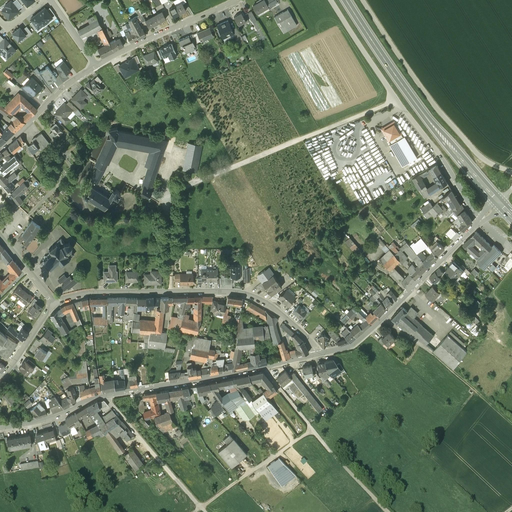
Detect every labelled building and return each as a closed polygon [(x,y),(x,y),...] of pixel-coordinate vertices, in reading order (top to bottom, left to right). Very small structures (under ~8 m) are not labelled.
[(15,0),(12,2),(18,10),(22,6),(21,4),(17,0),(15,0)] [(261,0),(261,1),(253,6),(257,13),(268,7),(264,0),(261,0)] [(277,0),(264,0),(268,7),(269,8),(271,7),(270,5),(278,1),(277,0)] [(12,2),(11,1),(5,5),(6,7),(2,11),(9,19),(12,16),(13,15),(14,14),(15,14),(19,11),(18,10),(12,2)] [(182,3),(176,6),(180,14),(186,10),(182,3)] [(176,6),(169,9),(173,17),(180,14),(176,6)] [(268,7),(257,13),(259,16),(269,10),(269,8),(268,7)] [(38,13),(45,23),(52,17),(47,10),(45,8),(38,13)] [(47,10),(52,17),(55,15),(50,8),(47,10)] [(141,15),(138,9),(136,11),(143,23),(146,21),(145,21),(142,14),(141,15)] [(294,20),(287,10),(274,17),(280,28),(294,20)] [(257,21),(251,11),(248,13),(253,23),(257,21)] [(162,12),(154,16),(158,24),(166,19),(162,12)] [(45,23),(38,13),(30,19),(32,21),(38,28),(45,23)] [(241,13),(234,17),(239,26),(246,21),(241,13)] [(87,20),(89,24),(97,19),(95,15),(87,20)] [(154,16),(145,21),(146,21),(149,28),(158,24),(154,16)] [(138,23),(137,24),(134,18),(129,21),(130,23),(132,27),(139,40),(146,36),(143,29),(142,30),(138,23)] [(97,32),(102,29),(97,19),(89,24),(77,30),(83,39),(97,32)] [(294,20),(280,28),(283,33),(297,25),(294,20)] [(35,30),(38,28),(32,21),(30,23),(35,30)] [(228,21),(217,26),(222,38),(233,33),(231,30),(232,30),(231,29),(228,21)] [(265,35),(257,21),(253,23),(261,37),(265,35)] [(26,26),(22,30),(25,35),(27,37),(32,33),(26,26)] [(22,30),(20,27),(17,29),(15,31),(12,33),(18,41),(25,35),(22,30)] [(139,40),(132,27),(128,28),(130,31),(132,35),(130,36),(129,33),(125,35),(126,36),(127,38),(127,37),(131,44),(139,40)] [(209,27),(197,33),(201,42),(213,36),(209,27)] [(233,33),(234,37),(235,39),(241,37),(236,28),(232,30),(231,30),(233,33)] [(104,46),(110,43),(108,39),(103,30),(102,29),(97,32),(104,46)] [(103,30),(108,39),(112,37),(110,31),(109,32),(108,29),(105,30),(104,29),(103,30)] [(234,37),(233,33),(222,38),(224,41),(234,37)] [(190,36),(178,41),(181,46),(182,45),(186,53),(196,49),(194,45),(190,36)] [(241,37),(235,39),(238,45),(245,43),(244,41),(241,37),(241,36),(241,37)] [(15,51),(4,39),(0,43),(0,51),(3,54),(4,53),(8,57),(11,54),(12,55),(12,54),(15,51)] [(120,39),(110,44),(114,51),(123,46),(122,42),(120,39)] [(114,52),(114,51),(110,44),(110,43),(104,46),(98,49),(102,57),(114,52)] [(172,44),(159,49),(160,50),(163,58),(169,56),(171,60),(177,57),(175,53),(176,53),(172,44)] [(154,51),(143,56),(147,66),(158,61),(154,51)] [(120,66),(119,66),(121,71),(123,74),(127,72),(129,75),(139,70),(136,64),(133,59),(120,66)] [(58,70),(60,74),(60,73),(63,76),(70,71),(63,62),(56,67),(58,70)] [(56,79),(48,66),(39,72),(43,78),(48,84),(56,79)] [(5,74),(11,80),(14,76),(6,69),(3,72),(5,74)] [(43,89),(33,79),(26,86),(27,87),(26,87),(32,93),(32,94),(33,95),(35,97),(43,89)] [(96,81),(92,85),(90,84),(87,87),(95,95),(99,91),(102,94),(105,90),(100,86),(97,83),(98,83),(96,81)] [(32,93),(26,87),(27,87),(26,86),(25,85),(21,89),(31,98),(33,95),(32,94),(32,93)] [(95,99),(87,91),(85,94),(89,98),(92,102),(95,99)] [(23,107),(22,106),(27,100),(20,92),(3,107),(15,115),(23,107)] [(83,92),(73,102),(83,112),(88,108),(84,104),(89,98),(85,94),(83,92)] [(38,110),(27,100),(22,106),(23,107),(28,112),(32,116),(38,110)] [(80,112),(70,103),(67,106),(74,112),(77,115),(80,112)] [(17,117),(15,115),(3,107),(0,104),(0,111),(6,116),(6,115),(13,120),(17,117)] [(67,106),(66,105),(60,111),(61,112),(56,116),(66,126),(71,121),(68,118),(74,112),(67,106)] [(13,120),(8,125),(9,126),(15,131),(25,122),(21,119),(17,117),(13,120)] [(394,121),(381,129),(388,142),(389,141),(390,144),(402,137),(401,134),(394,121)] [(64,133),(57,125),(56,125),(58,127),(53,131),(52,129),(51,129),(54,133),(51,135),(55,140),(58,138),(64,133)] [(15,131),(9,126),(8,126),(3,131),(0,134),(3,136),(6,139),(15,131)] [(103,172),(104,170),(114,143),(115,140),(118,139),(122,145),(150,153),(156,155),(150,170),(141,194),(149,198),(153,192),(150,191),(169,142),(121,134),(119,131),(110,132),(110,139),(107,140),(96,168),(100,170),(103,172)] [(43,134),(37,139),(45,149),(51,145),(43,134)] [(390,144),(389,145),(402,166),(416,157),(404,136),(402,137),(390,144)] [(21,137),(17,141),(22,148),(26,144),(21,137)] [(45,149),(37,139),(33,142),(34,143),(32,145),(33,146),(29,148),(33,155),(40,150),(41,152),(45,149)] [(17,141),(9,147),(15,156),(21,163),(23,167),(27,172),(28,171),(35,164),(31,158),(25,163),(18,152),(22,148),(17,141)] [(203,147),(189,145),(184,171),(198,174),(203,147)] [(156,155),(150,153),(144,168),(150,170),(156,155)] [(21,163),(15,156),(1,166),(3,168),(8,172),(13,168),(14,167),(21,163)] [(23,167),(21,163),(14,167),(13,168),(16,172),(23,167)] [(444,176),(436,164),(429,168),(431,171),(437,180),(444,176)] [(18,177),(15,173),(9,178),(8,177),(7,178),(4,175),(0,178),(0,180),(4,177),(8,182),(9,183),(12,181),(18,177)] [(421,178),(418,174),(412,178),(419,189),(425,185),(421,178)] [(444,176),(437,180),(438,182),(441,187),(448,183),(444,176)] [(8,182),(4,177),(0,180),(0,181),(5,187),(6,186),(5,185),(8,182)] [(16,187),(12,181),(9,183),(8,182),(5,185),(6,186),(5,187),(9,193),(16,187)] [(428,189),(427,189),(430,194),(441,187),(438,182),(428,189)] [(11,196),(12,197),(26,185),(25,184),(21,187),(11,196)] [(400,194),(404,191),(401,184),(396,187),(400,194)] [(26,185),(12,197),(19,207),(20,207),(20,206),(24,202),(19,197),(29,188),(26,185)] [(93,186),(87,195),(86,195),(85,196),(85,198),(87,199),(88,199),(88,198),(105,210),(114,197),(119,200),(122,194),(117,190),(115,193),(113,192),(110,198),(93,186)] [(450,202),(448,199),(455,195),(452,190),(443,199),(446,204),(450,202)] [(455,195),(448,199),(450,202),(454,208),(455,209),(461,205),(455,195)] [(433,209),(434,207),(431,203),(422,210),(425,215),(433,209)] [(446,213),(438,204),(434,207),(433,209),(425,215),(428,219),(432,215),(436,218),(439,216),(442,219),(444,217),(447,214),(446,213)] [(451,211),(449,209),(446,213),(447,214),(450,216),(455,211),(455,209),(454,208),(451,211)] [(464,208),(456,212),(461,219),(468,215),(464,208)] [(468,215),(461,219),(462,221),(464,224),(471,219),(468,215)] [(471,219),(464,224),(461,227),(465,231),(473,222),(471,219)] [(33,222),(28,229),(36,235),(41,228),(33,222)] [(28,229),(22,236),(25,238),(31,242),(36,235),(28,229)] [(457,233),(452,229),(447,234),(452,239),(457,233)] [(477,232),(463,245),(474,254),(478,250),(474,246),(477,243),(481,246),(486,241),(477,232)] [(457,233),(452,239),(455,242),(460,236),(457,233)] [(442,242),(437,236),(434,238),(438,242),(439,242),(440,244),(442,242)] [(355,244),(350,238),(349,239),(347,237),(344,240),(346,242),(345,242),(357,256),(361,251),(355,244)] [(376,242),(381,249),(385,245),(380,239),(376,242)] [(428,246),(422,239),(414,246),(412,248),(417,254),(420,252),(426,248),(428,246)] [(66,245),(62,240),(58,243),(59,245),(58,246),(57,245),(56,245),(57,246),(54,248),(53,248),(54,249),(51,251),(50,251),(49,251),(50,252),(49,253),(50,253),(51,253),(51,254),(48,257),(48,256),(47,257),(44,260),(43,260),(44,262),(43,263),(43,262),(42,263),(43,263),(42,264),(41,264),(41,265),(40,265),(41,266),(42,267),(41,268),(45,272),(46,271),(48,273),(51,270),(53,272),(54,271),(53,271),(57,268),(57,269),(57,268),(60,265),(61,265),(62,266),(61,267),(62,267),(63,268),(64,267),(63,266),(66,264),(67,265),(67,264),(67,263),(69,261),(70,262),(71,261),(70,260),(75,256),(72,253),(71,252),(72,249),(74,249),(73,248),(72,248),(70,246),(70,245),(70,244),(69,245),(66,246),(65,245),(66,245)] [(493,247),(486,241),(481,246),(484,249),(488,253),(493,247)] [(387,244),(386,245),(390,250),(394,254),(394,255),(398,251),(396,248),(397,247),(393,242),(389,246),(387,244)] [(410,245),(407,242),(404,244),(403,245),(401,247),(415,260),(419,256),(412,248),(410,245)] [(440,244),(439,242),(434,247),(432,250),(437,256),(438,256),(445,249),(440,244)] [(386,245),(385,245),(381,249),(386,253),(390,250),(386,245)] [(429,246),(428,246),(426,248),(434,256),(437,260),(440,258),(438,256),(437,256),(432,250),(429,246)] [(493,247),(488,253),(480,260),(478,263),(485,269),(502,252),(495,246),(493,247)] [(480,252),(476,256),(480,260),(488,253),(484,249),(480,252)] [(386,253),(379,259),(382,262),(384,264),(394,254),(390,250),(386,253)] [(402,255),(399,251),(398,251),(394,255),(399,261),(401,263),(403,264),(407,261),(408,260),(403,254),(402,255)] [(420,252),(417,254),(419,256),(424,261),(426,259),(424,257),(420,252)] [(12,260),(7,253),(2,258),(7,264),(12,260)] [(394,255),(394,254),(384,264),(389,270),(392,268),(398,262),(399,261),(394,255)] [(424,261),(419,256),(415,260),(419,266),(416,269),(422,275),(430,268),(424,261)] [(434,256),(431,259),(429,256),(427,258),(426,259),(424,261),(430,268),(437,260),(434,256)] [(22,272),(12,260),(7,264),(10,267),(8,269),(11,274),(9,276),(13,280),(17,276),(22,272)] [(459,266),(453,261),(449,265),(459,275),(464,271),(464,270),(459,266)] [(470,272),(461,264),(459,266),(464,270),(464,271),(468,275),(470,272)] [(459,275),(449,265),(445,270),(451,275),(455,279),(459,275)] [(242,266),(231,266),(231,279),(232,279),(233,279),(242,279),(242,272),(241,272),(241,266),(242,266)] [(116,274),(116,267),(111,267),(111,273),(109,273),(109,274),(105,274),(105,281),(105,283),(112,283),(118,283),(118,274),(116,274)] [(422,275),(416,269),(413,267),(411,269),(408,271),(411,274),(417,280),(422,275)] [(396,271),(392,268),(389,270),(402,283),(405,280),(397,272),(396,271)] [(445,274),(440,269),(436,273),(441,278),(445,274)] [(278,281),(270,271),(265,275),(266,277),(268,281),(265,283),(263,284),(267,290),(278,282),(278,281)] [(139,273),(127,273),(127,284),(139,284),(139,273)] [(162,285),(162,273),(154,273),(154,276),(146,276),(146,279),(146,285),(146,286),(162,285)] [(441,278),(436,273),(431,279),(436,284),(441,279),(441,278)] [(405,280),(402,283),(408,289),(417,280),(411,274),(405,280)] [(189,277),(187,275),(181,276),(182,282),(182,286),(194,285),(194,281),(195,280),(195,278),(194,277),(193,275),(193,277),(189,277)] [(9,276),(1,283),(5,287),(13,280),(9,276)] [(232,279),(231,279),(225,279),(225,276),(222,276),(222,288),(225,288),(225,286),(234,286),(233,279),(232,279)] [(72,281),(70,279),(68,281),(65,277),(60,281),(63,285),(65,284),(66,286),(63,288),(67,292),(70,290),(72,292),(79,286),(76,281),(74,283),(73,282),(73,280),(72,281)] [(279,283),(278,282),(267,290),(272,296),(283,288),(279,283)] [(307,287),(305,289),(308,291),(310,289),(312,291),(316,287),(311,283),(308,287),(307,287)] [(20,289),(19,287),(18,287),(12,294),(19,300),(25,293),(21,290),(20,289)] [(433,287),(431,289),(432,289),(426,295),(432,300),(435,298),(440,293),(434,287),(433,287)] [(292,297),(288,292),(284,296),(282,296),(280,298),(280,300),(281,302),(283,301),(287,305),(287,306),(288,308),(289,308),(293,304),(292,303),(293,302),(296,298),(295,296),(294,297),(292,297)] [(29,296),(25,293),(19,300),(25,305),(31,298),(31,297),(30,296),(29,296)] [(398,300),(393,294),(390,296),(389,297),(395,303),(398,300)] [(386,300),(383,302),(389,309),(394,304),(388,297),(386,300)] [(376,302),(373,298),(370,300),(377,308),(380,305),(376,302)] [(156,304),(162,304),(162,299),(156,299),(153,300),(147,300),(146,309),(156,309),(156,304)] [(162,304),(161,310),(165,311),(170,311),(170,305),(174,305),(174,303),(174,299),(162,299),(162,304)] [(189,299),(174,299),(174,303),(183,304),(180,314),(185,315),(186,310),(188,303),(189,299)] [(225,304),(237,307),(237,309),(242,310),(244,301),(243,300),(230,299),(227,299),(225,304)] [(129,300),(111,301),(111,307),(111,310),(115,310),(116,310),(116,307),(122,307),(121,322),(126,323),(129,300)] [(138,300),(129,300),(126,323),(131,323),(132,306),(135,306),(138,307),(138,300)] [(147,300),(138,300),(138,307),(138,311),(143,311),(143,309),(146,309),(147,300)] [(35,303),(33,307),(27,313),(32,316),(33,315),(36,317),(35,319),(40,313),(39,312),(42,309),(35,303)] [(225,306),(216,303),(213,312),(213,314),(222,316),(224,309),(225,306)] [(266,312),(252,304),(248,310),(262,318),(267,319),(266,312)] [(377,308),(373,311),(375,313),(380,318),(387,311),(384,308),(384,307),(381,304),(380,305),(377,308)] [(66,307),(58,312),(62,318),(69,314),(72,313),(78,328),(83,325),(78,312),(75,305),(66,307)] [(301,317),(306,311),(298,305),(292,312),(300,318),(301,317)] [(359,312),(354,308),(348,315),(352,319),(357,315),(359,312)] [(408,312),(403,308),(396,315),(401,320),(408,312)] [(203,321),(203,309),(195,309),(193,324),(197,325),(196,328),(196,332),(199,332),(203,321)] [(230,310),(224,309),(222,316),(221,321),(236,325),(239,326),(241,315),(236,314),(235,318),(228,316),(230,310)] [(149,344),(149,348),(166,350),(166,349),(169,334),(163,333),(165,311),(161,310),(158,310),(156,324),(155,334),(150,335),(149,344)] [(301,317),(304,319),(310,312),(307,310),(306,311),(301,317)] [(410,310),(408,312),(415,318),(417,316),(410,310)] [(51,315),(57,327),(64,323),(62,318),(58,312),(51,315)] [(267,319),(269,328),(270,334),(272,340),(274,347),(279,345),(283,343),(278,330),(277,323),(279,321),(266,312),(267,319)] [(401,320),(397,324),(405,331),(406,330),(411,334),(413,332),(421,324),(415,318),(408,312),(401,320)] [(375,313),(373,315),(371,313),(368,316),(367,315),(364,317),(372,325),(380,318),(375,313)] [(352,319),(348,315),(342,322),(346,326),(347,325),(352,320),(352,319)] [(401,320),(396,315),(392,319),(397,324),(401,320)] [(372,325),(364,317),(362,320),(365,323),(360,327),(365,332),(372,325)] [(111,319),(111,318),(107,319),(107,318),(95,318),(96,326),(102,326),(107,326),(111,326),(111,319)] [(178,319),(172,318),(171,324),(170,324),(169,328),(181,330),(183,320),(178,319)] [(57,327),(62,335),(70,331),(64,323),(57,327)] [(141,323),(134,323),(132,332),(132,333),(142,334),(144,324),(141,323)] [(156,324),(144,324),(142,334),(146,334),(150,335),(155,334),(156,324)] [(435,336),(421,324),(413,332),(427,344),(429,342),(433,338),(435,336)] [(282,327),(293,337),(296,336),(284,325),(282,327)] [(360,327),(358,325),(356,328),(353,330),(352,331),(351,332),(351,333),(357,338),(365,332),(360,327)] [(18,335),(16,338),(22,343),(29,333),(22,328),(18,335)] [(269,328),(254,329),(255,337),(255,341),(272,340),(270,334),(269,328)] [(243,330),(240,330),(240,332),(238,332),(238,335),(238,336),(238,338),(255,337),(254,329),(243,330)] [(333,339),(337,336),(331,330),(328,334),(333,339)] [(347,332),(343,336),(346,338),(351,333),(351,332),(348,330),(347,332)] [(51,336),(46,332),(41,339),(48,344),(50,345),(55,339),(51,336)] [(449,335),(463,347),(465,345),(466,344),(452,332),(449,335)] [(351,333),(346,338),(348,341),(351,343),(357,338),(351,333)] [(396,339),(389,333),(382,340),(386,344),(388,346),(393,342),(392,342),(395,339),(395,340),(396,339)] [(323,335),(318,340),(319,343),(323,347),(323,348),(326,348),(326,347),(330,343),(330,339),(325,335),(323,335)] [(449,335),(435,351),(455,369),(468,352),(465,349),(463,347),(449,335)] [(304,343),(296,336),(293,337),(297,346),(304,343)] [(345,342),(342,343),(341,343),(340,341),(340,340),(337,336),(333,339),(341,347),(347,345),(345,342)] [(185,357),(191,359),(193,348),(196,338),(191,337),(186,352),(185,357)] [(255,337),(238,338),(236,349),(242,348),(251,347),(256,347),(255,341),(255,337)] [(0,348),(0,354),(6,359),(7,358),(7,357),(16,343),(8,338),(7,338),(0,348)] [(208,358),(213,359),(214,354),(213,352),(213,351),(213,350),(209,349),(211,341),(196,338),(193,348),(191,359),(203,361),(205,357),(208,358)] [(287,351),(283,343),(279,345),(280,350),(287,351)] [(304,343),(297,346),(300,351),(296,352),(298,357),(310,354),(304,343)] [(40,348),(35,355),(43,360),(47,353),(40,348)] [(253,363),(239,366),(242,348),(236,349),(236,353),(234,360),(233,367),(232,372),(253,368),(253,363)] [(287,351),(280,350),(283,361),(291,359),(289,353),(288,354),(287,351)] [(257,354),(252,355),(253,363),(253,368),(268,364),(267,358),(260,359),(259,354),(257,354)] [(78,361),(78,369),(83,369),(83,372),(88,372),(87,361),(78,361)] [(333,361),(325,363),(327,371),(333,378),(341,372),(342,372),(338,366),(335,362),(334,362),(333,361)] [(27,363),(26,362),(24,364),(23,364),(21,367),(21,368),(22,368),(21,370),(30,377),(33,373),(31,372),(34,368),(27,363)] [(325,363),(318,365),(320,374),(323,377),(325,380),(330,375),(327,371),(325,363)] [(233,367),(228,365),(228,368),(223,368),(224,373),(224,374),(232,372),(233,367)] [(217,366),(212,366),(212,369),(211,375),(211,376),(224,373),(223,368),(217,368),(217,366)] [(313,366),(303,368),(305,379),(314,377),(315,377),(313,370),(313,366)] [(189,373),(190,380),(192,370),(194,371),(194,372),(197,371),(197,370),(194,370),(193,368),(188,369),(189,373)] [(69,376),(73,383),(78,382),(78,380),(89,379),(88,372),(83,372),(83,369),(78,369),(78,371),(73,371),(72,375),(69,376)] [(212,369),(200,371),(202,378),(207,377),(211,375),(212,369)] [(197,371),(194,372),(194,371),(192,370),(190,380),(202,378),(200,371),(197,371)] [(289,387),(295,395),(301,390),(290,377),(286,372),(277,379),(284,387),(283,388),(286,390),(289,387)] [(178,373),(169,374),(170,379),(171,383),(178,382),(180,374),(181,373),(178,373)] [(190,380),(189,373),(180,374),(178,382),(190,380)] [(270,382),(264,374),(250,377),(251,381),(260,379),(264,385),(269,382),(270,382)] [(290,377),(301,390),(305,395),(320,414),(324,410),(295,374),(290,377)] [(69,376),(62,380),(65,387),(73,383),(69,376)] [(131,382),(126,382),(127,389),(139,387),(138,377),(131,379),(131,382)] [(250,377),(237,380),(239,387),(242,387),(253,385),(251,381),(250,377)] [(43,381),(35,390),(37,392),(45,384),(43,381)] [(233,381),(218,384),(220,389),(225,388),(226,389),(235,387),(235,386),(233,381)] [(106,383),(102,383),(104,393),(117,391),(116,386),(116,382),(113,383),(106,383)] [(274,387),(269,382),(264,385),(268,391),(274,387)] [(218,384),(210,385),(211,389),(213,392),(218,391),(220,391),(220,389),(218,384)] [(210,385),(198,388),(199,395),(200,396),(203,395),(203,394),(207,393),(207,390),(211,389),(210,385)] [(85,390),(84,386),(79,386),(81,399),(93,395),(90,389),(85,390)] [(94,388),(90,389),(93,395),(102,393),(100,386),(94,388)] [(252,401),(242,387),(239,387),(239,388),(237,388),(239,391),(248,404),(252,401)] [(268,391),(264,394),(265,394),(269,399),(278,392),(274,387),(268,391)] [(74,388),(68,390),(70,396),(67,397),(68,398),(71,406),(77,402),(75,396),(77,395),(76,395),(74,388)] [(189,389),(183,390),(186,399),(189,399),(192,398),(189,389)] [(11,405),(18,400),(10,390),(4,396),(11,405)] [(35,390),(29,397),(33,401),(40,396),(37,392),(35,390)] [(183,390),(169,392),(171,400),(180,399),(185,398),(183,390)] [(301,390),(295,395),(299,400),(305,395),(301,390)] [(218,391),(213,392),(219,400),(220,402),(223,399),(218,391)] [(239,391),(230,395),(235,401),(238,407),(242,408),(248,404),(239,391)] [(169,392),(157,394),(159,403),(166,402),(171,400),(169,392)] [(156,394),(146,396),(147,400),(151,399),(151,402),(153,406),(159,405),(156,394)] [(253,402),(253,403),(259,412),(272,403),(269,399),(265,394),(262,396),(253,402)] [(223,399),(220,402),(225,408),(235,401),(230,395),(223,399)] [(29,397),(24,403),(28,407),(33,402),(33,401),(29,397)] [(62,404),(55,397),(51,398),(53,402),(49,403),(51,407),(54,413),(65,409),(62,404)] [(68,398),(64,399),(65,402),(62,404),(65,409),(65,410),(71,406),(68,398)] [(104,400),(97,403),(100,409),(108,405),(104,400)] [(216,402),(217,403),(211,407),(212,408),(217,415),(225,409),(225,408),(220,402),(219,400),(216,402)] [(235,401),(225,408),(225,409),(227,412),(234,407),(238,407),(235,401)] [(260,413),(259,412),(253,403),(253,402),(252,401),(248,404),(249,405),(256,415),(260,413)] [(27,416),(24,403),(17,404),(19,418),(27,416)] [(93,403),(87,406),(90,412),(91,414),(95,411),(97,410),(93,403)] [(259,412),(260,413),(267,422),(279,413),(272,403),(259,412)] [(249,405),(248,404),(242,408),(238,407),(234,407),(244,421),(249,420),(242,410),(249,405)] [(153,406),(151,406),(152,411),(144,414),(146,421),(151,419),(155,418),(161,415),(159,405),(153,406)] [(256,415),(249,405),(242,410),(249,420),(256,415)] [(41,410),(38,406),(31,411),(36,417),(48,415),(46,409),(41,410)] [(87,406),(76,413),(78,419),(82,416),(87,413),(88,412),(90,412),(87,406)] [(212,408),(208,411),(214,417),(217,415),(212,408)] [(174,412),(170,412),(170,413),(174,422),(192,418),(190,412),(189,409),(174,412)] [(117,415),(112,410),(105,415),(99,417),(104,424),(113,417),(117,415)] [(95,411),(91,414),(98,424),(98,425),(100,427),(104,424),(99,417),(95,411)] [(76,413),(65,419),(67,423),(69,427),(74,424),(75,426),(81,423),(78,419),(76,413)] [(170,413),(155,418),(156,422),(158,427),(174,422),(170,413)] [(117,415),(113,417),(119,423),(122,421),(117,415)] [(104,424),(100,427),(102,430),(104,433),(104,434),(108,431),(119,423),(113,417),(104,424)] [(150,427),(143,418),(138,422),(146,430),(150,427)] [(122,421),(119,423),(121,426),(124,429),(120,432),(127,440),(133,434),(122,421)] [(174,422),(158,427),(164,433),(178,428),(176,425),(174,422)] [(67,423),(59,426),(62,434),(70,431),(69,427),(67,423)] [(121,426),(119,423),(108,431),(112,437),(115,436),(120,432),(124,429),(121,426)] [(98,425),(93,427),(96,433),(102,430),(100,427),(98,425)] [(93,427),(85,431),(88,438),(96,434),(96,433),(93,427)] [(53,430),(48,431),(48,430),(43,432),(47,441),(56,439),(53,430)] [(108,431),(104,434),(119,454),(125,450),(115,436),(112,437),(108,431)] [(43,432),(36,434),(38,441),(37,441),(38,443),(39,448),(40,448),(48,445),(47,441),(43,432)] [(30,435),(18,437),(20,447),(32,445),(30,435)] [(231,435),(224,440),(228,445),(219,452),(232,468),(248,455),(231,435)] [(18,437),(7,439),(8,443),(9,449),(20,447),(18,437)] [(132,448),(124,454),(136,471),(145,465),(132,448)] [(297,476),(280,459),(268,467),(282,486),(297,476)] [(38,461),(20,464),(21,469),(39,466),(38,461)]
